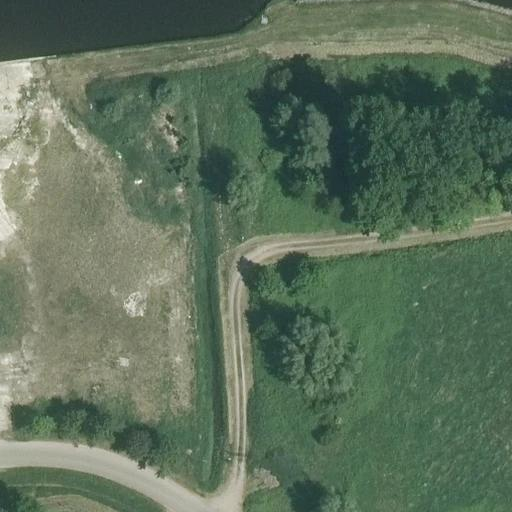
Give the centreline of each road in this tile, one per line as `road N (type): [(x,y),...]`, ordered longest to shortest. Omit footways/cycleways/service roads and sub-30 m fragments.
road 1 (track): [(240,457),(234,280),(250,255),(511,219)]
road 2 (unclassified): [(193,511),(113,467),(74,457),(0,456)]
